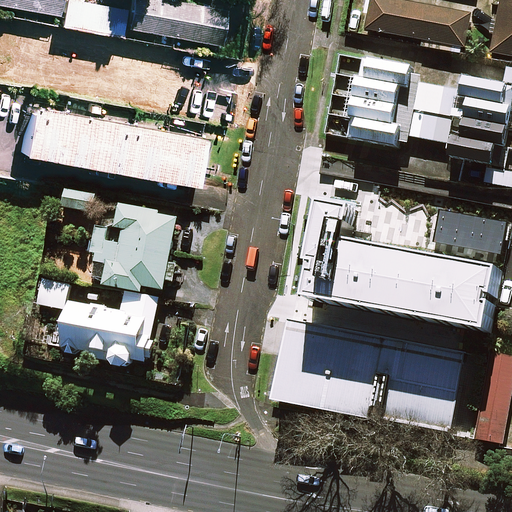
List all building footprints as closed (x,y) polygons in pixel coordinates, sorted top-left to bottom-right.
[(48,0),(0,0),(0,4),(46,13),(48,0)] [(118,6),(87,0),(58,0),(54,23),(113,34),(118,6)] [(222,2),(213,0),(128,0),(124,21),(215,38),(222,2)] [(477,8),(436,0),(371,0),(368,22),(471,42),(477,8)] [(511,0),(503,0),(495,44),(511,47),(511,0)] [(196,63),(122,49),(114,96),(187,110),(196,63)] [(403,65),(358,57),(343,136),(388,145),(403,65)] [(510,77),(465,69),(449,150),(495,158),(510,77)] [(458,81),(415,73),(406,124),(449,132),(458,81)] [(198,134),(22,109),(15,157),(191,182),(198,134)] [(509,211),(352,181),(329,300),(487,330),(509,211)] [(96,195),(66,191),(63,209),(93,213),(96,195)] [(176,213),(115,203),(102,279),(163,289),(176,213)] [(3,230),(0,229),(0,278),(30,283),(41,215),(6,209),(3,230)] [(71,286),(44,281),(39,306),(66,311),(71,286)] [(132,369),(133,368),(134,361),(148,364),(159,302),(126,296),(123,313),(69,303),(61,349),(92,354),(91,360),(114,364),(114,366),(115,367),(116,369),(117,370),(118,371),(120,372),(121,372),(123,372),(125,373),(126,372),(128,372),(129,371),(131,370),(132,369)] [(468,351),(289,317),(274,399),(453,432),(468,351)] [(511,410),(511,346),(488,342),(472,431),(507,438),(511,410)]
